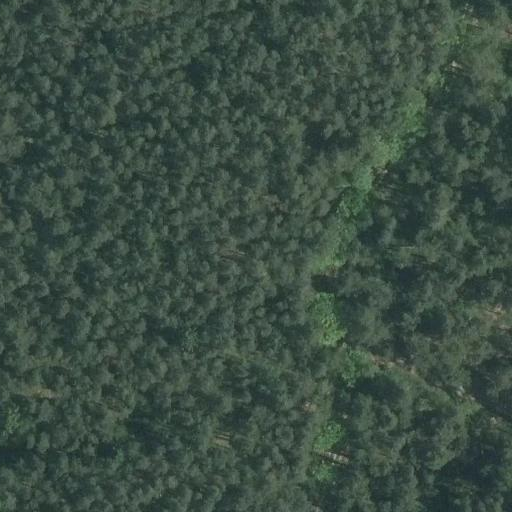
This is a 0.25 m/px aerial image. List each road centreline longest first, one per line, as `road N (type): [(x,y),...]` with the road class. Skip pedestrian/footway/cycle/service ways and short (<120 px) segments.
road 1 (track): [(469,0),(434,96),(337,226),(328,303),(358,343)]
road 2 (track): [(311,511),(358,343)]
road 3 (track): [(358,343),(511,412)]
